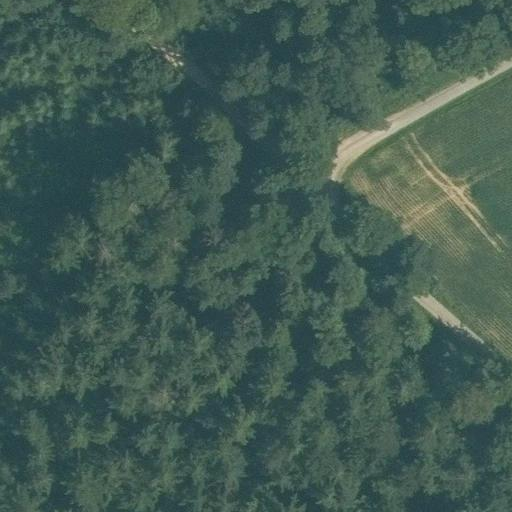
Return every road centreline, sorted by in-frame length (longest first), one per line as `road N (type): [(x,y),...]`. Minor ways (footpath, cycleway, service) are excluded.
road 1 (track): [(511,370),(390,241),(352,193),(343,165),(351,146),(511,61)]
road 2 (track): [(7,0),(343,165)]
road 3 (track): [(223,511),(226,484),(343,165)]
